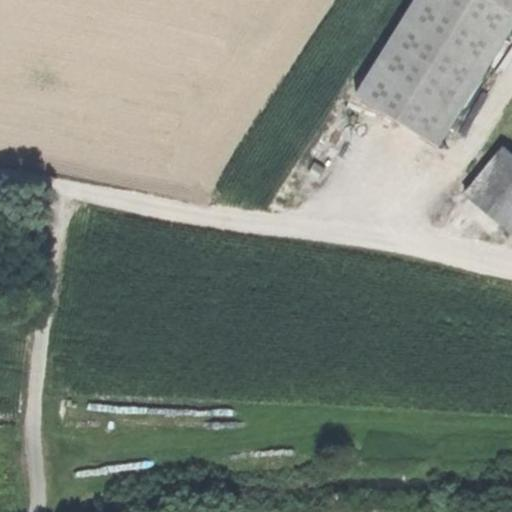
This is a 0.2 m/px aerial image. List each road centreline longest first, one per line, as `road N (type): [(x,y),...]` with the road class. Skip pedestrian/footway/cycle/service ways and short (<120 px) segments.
road 1 (track): [(0,178),(511,273)]
road 2 (track): [(51,187),(29,429),(43,511)]
